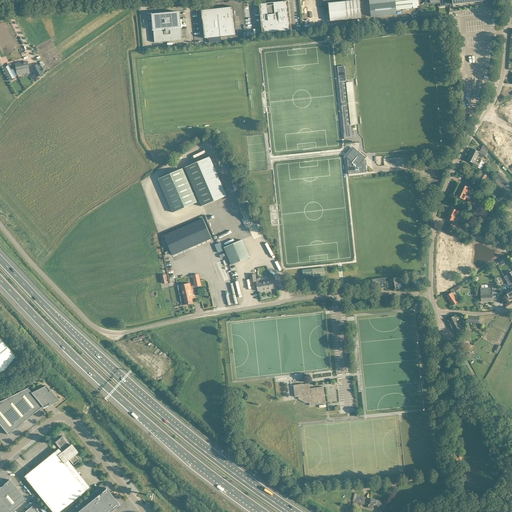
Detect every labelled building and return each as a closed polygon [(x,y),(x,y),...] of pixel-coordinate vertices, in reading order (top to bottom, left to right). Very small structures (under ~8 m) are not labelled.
[(322,0),(323,1),(324,11),(329,11),(330,21),(361,18),(359,0),(349,1),(348,0),(322,0)] [(369,0),(371,16),(396,14),(396,10),(419,7),(418,0),(369,0)] [(468,7),(468,6),(468,3),(483,1),(482,0),(452,0),(453,4),(453,8),(468,7)] [(291,30),(288,1),(274,3),(274,5),(267,6),(267,3),(259,4),(262,33),(291,30)] [(236,35),(234,12),(234,11),(234,7),(233,7),(233,9),(229,9),(229,8),(217,9),(218,15),(221,37),(236,35)] [(221,37),(218,15),(212,16),(211,10),(204,10),(205,12),(202,12),(202,15),(202,20),(203,19),(205,39),(208,38),(220,37),(221,37)] [(182,40),(180,12),(167,13),(167,16),(165,16),(165,13),(152,15),(155,43),(182,40)] [(27,61),(15,64),(16,69),(16,71),(17,75),(29,72),(28,69),(28,66),(27,61)] [(37,64),(31,67),(34,74),(31,76),(33,79),(43,74),(37,64)] [(10,70),(13,69),(10,65),(4,68),(10,80),(14,78),(10,70)] [(344,66),(337,67),(344,133),(345,133),(345,136),(344,136),(344,139),(353,138),(353,135),(352,135),(352,132),(352,131),(351,126),(351,125),(346,81),(345,75),(344,66)] [(483,130),(480,134),(483,136),(487,131),(494,133),(496,128),(486,124),(484,130),(483,130)] [(503,138),(497,140),(501,149),(511,144),(511,140),(511,139),(511,138),(504,141),(503,138)] [(511,144),(501,149),(504,157),(510,155),(509,152),(511,150),(511,144)] [(353,148),(346,157),(349,159),(350,167),(347,167),(348,174),(366,172),(366,165),(364,165),(363,160),(365,158),(353,148)] [(472,148),(470,154),(477,158),(478,155),(485,158),(487,153),(480,150),(479,152),(472,148)] [(477,158),(470,154),(467,160),(474,164),(473,165),(477,167),(478,167),(480,164),(481,160),(477,158)] [(226,196),(210,158),(210,157),(185,168),(202,206),(226,196)] [(197,202),(183,169),(159,179),(173,212),(197,202)] [(477,182),(481,184),(487,176),(481,172),(480,174),(479,173),(476,178),(478,180),(477,182)] [(500,172),(496,175),(506,185),(506,186),(510,182),(500,172)] [(495,179),(494,181),(503,190),(502,190),(505,193),(509,189),(505,186),(506,185),(496,175),(494,177),(495,179)] [(457,196),(465,200),(468,193),(467,192),(469,188),(462,184),(459,189),(460,189),(457,196)] [(467,204),(478,209),(479,206),(475,204),(475,203),(468,200),(467,204)] [(447,219),(453,221),(456,215),(457,215),(459,211),(451,208),(448,215),(449,215),(447,219)] [(203,218),(164,235),(166,240),(176,236),(190,229),(197,245),(212,239),(203,218)] [(450,227),(454,229),(461,232),(463,228),(452,223),(450,227)] [(441,237),(441,247),(444,247),(444,248),(448,248),(453,248),(453,239),(458,239),(458,236),(450,232),(445,231),(445,237),(441,237)] [(249,257),(242,240),(224,247),(232,265),(249,257)] [(214,244),(217,253),(223,251),(220,242),(214,244)] [(442,254),(441,267),(449,267),(449,258),(452,258),(454,251),(444,251),(444,254),(442,254)] [(313,275),(313,278),(325,277),(324,267),(302,269),(303,276),(313,275)] [(440,276),(439,283),(446,283),(447,277),(455,276),(455,270),(445,269),(444,276),(440,276)] [(250,275),(251,282),(256,281),(258,291),(275,288),(274,280),(259,283),(259,278),(256,279),(255,274),(250,275)] [(397,277),(390,279),(391,285),(392,290),(399,288),(398,284),(402,283),(401,278),(401,277),(397,278),(397,277)] [(372,279),(373,289),(377,288),(386,287),(385,278),(372,279)] [(193,296),(190,283),(181,285),(177,286),(178,290),(182,290),(185,304),(185,305),(193,303),(191,297),(193,296)] [(461,284),(450,290),(452,292),(452,293),(462,287),(461,284)] [(490,287),(480,288),(481,293),(481,302),(493,301),(492,297),(501,297),(498,291),(492,291),(492,294),(490,294),(490,287)] [(452,292),(446,296),(453,306),(458,302),(452,293),(452,292)] [(463,333),(462,330),(464,329),(461,324),(459,325),(454,316),(449,319),(458,336),(463,333)] [(15,359),(0,340),(0,375),(4,374),(15,359)] [(325,403),(323,387),(317,387),(310,388),(310,386),(304,387),(303,384),(293,385),(294,390),(295,397),(298,397),(299,399),(306,403),(309,403),(310,406),(319,404),(325,403)] [(56,400),(49,391),(50,391),(46,386),(41,388),(31,393),(27,388),(0,401),(0,425),(8,435),(42,407),(43,408),(50,404),(49,404),(56,400)] [(35,473),(27,480),(30,484),(52,511),(59,511),(75,500),(83,494),(87,490),(85,488),(80,482),(65,463),(69,460),(73,465),(79,460),(75,455),(78,453),(71,444),(70,446),(62,436),(55,442),(62,452),(58,455),(55,451),(44,460),(32,469),(35,473)] [(0,499),(10,511),(11,511),(26,499),(9,480),(0,487),(0,499)] [(471,491),(469,482),(461,483),(462,486),(459,487),(460,493),(471,491)] [(77,511),(109,511),(118,505),(120,505),(116,500),(107,490),(106,488),(105,489),(77,511)] [(364,504),(366,497),(358,495),(357,496),(356,501),(361,502),(360,503),(364,504)] [(10,511),(0,499),(0,511),(10,511)] [(377,508),(381,509),(383,502),(371,499),(370,503),(367,503),(366,507),(368,508),(372,509),(373,505),(376,505),(377,506),(377,508)] [(353,511),(357,503),(355,502),(353,501),(348,511),(353,511)]
